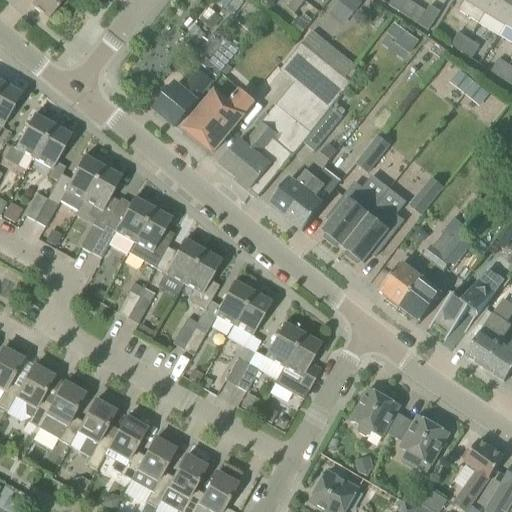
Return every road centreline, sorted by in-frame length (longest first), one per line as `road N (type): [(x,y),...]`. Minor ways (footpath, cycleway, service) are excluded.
road 1 (residential): [(289,463),(65,336),(45,270),(0,245)]
road 2 (tertiary): [(368,327),(72,93)]
road 3 (tertiary): [(511,433),(368,327)]
road 4 (residential): [(289,463),(368,327)]
